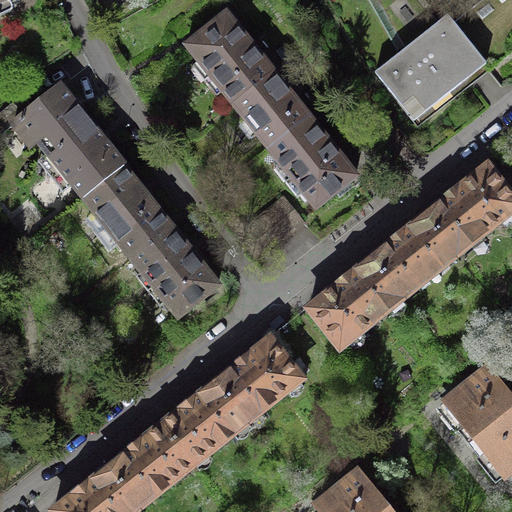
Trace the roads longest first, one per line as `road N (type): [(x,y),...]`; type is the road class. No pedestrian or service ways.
road 1 (residential): [(69,0),(173,182),(268,300)]
road 2 (residential): [(268,300),(3,511)]
road 3 (residential): [(511,104),(268,300)]
